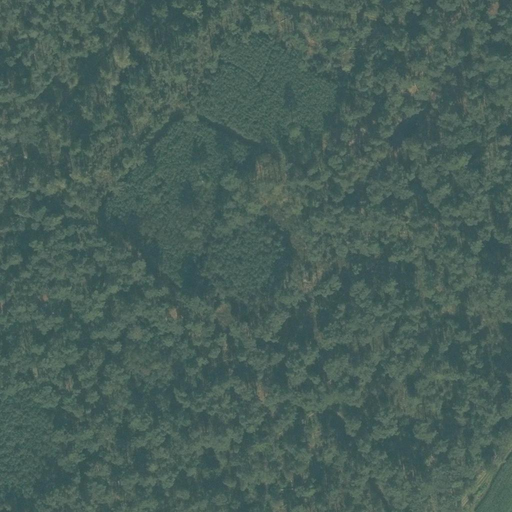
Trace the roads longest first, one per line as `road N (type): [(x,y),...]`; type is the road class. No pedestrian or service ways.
road 1 (track): [(511,291),(182,115),(81,215)]
road 2 (track): [(209,0),(511,52)]
road 3 (track): [(81,215),(9,153),(147,0)]
road 4 (track): [(152,511),(317,416)]
road 5 (track): [(317,416),(356,443),(400,511)]
